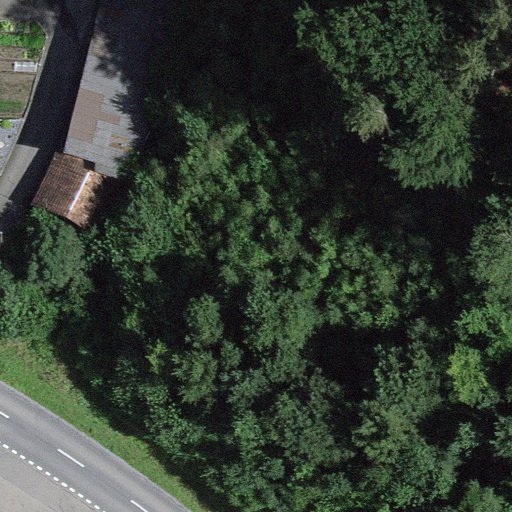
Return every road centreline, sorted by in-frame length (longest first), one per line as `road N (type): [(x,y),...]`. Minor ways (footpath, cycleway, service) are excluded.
road 1 (residential): [(0,211),(42,122),(71,0)]
road 2 (tertiary): [(0,409),(150,511)]
